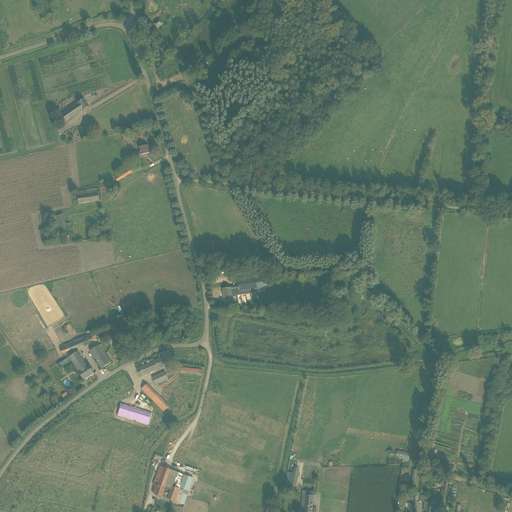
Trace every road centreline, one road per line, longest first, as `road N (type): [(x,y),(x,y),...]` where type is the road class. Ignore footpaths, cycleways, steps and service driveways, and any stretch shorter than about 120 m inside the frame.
road 1 (unclassified): [(0,475),(35,430),(87,389),(155,350),(205,336),(203,286),(125,29)]
road 2 (track): [(511,213),(235,185)]
road 3 (track): [(418,343),(356,273),(277,266),(224,184)]
road 4 (unclassified): [(0,58),(101,25),(125,29)]
